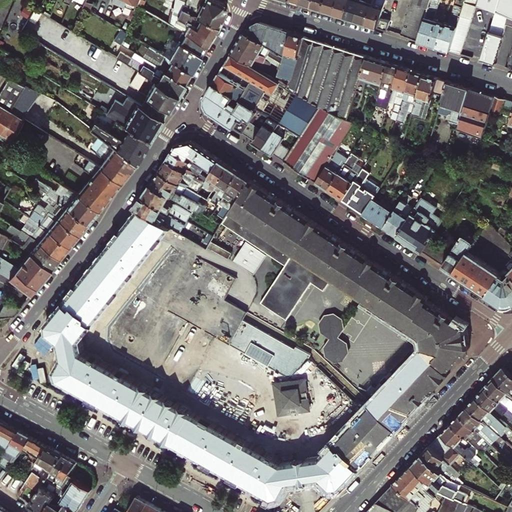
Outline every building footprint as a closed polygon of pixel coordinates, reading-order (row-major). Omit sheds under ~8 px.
[(113,0),(134,9),(136,5),(136,4),(128,0),(113,0)] [(184,32),(207,44),(219,25),(182,9),(186,1),(183,0),(172,0),(169,23),(173,25),(181,30),(184,32)] [(226,10),(223,3),(216,0),(186,0),(186,1),(182,9),(219,25),(226,10)] [(313,0),(312,7),(323,10),(325,0),(313,0)] [(325,0),(323,10),(334,13),(337,0),(325,0)] [(337,0),(334,13),(345,17),(349,0),(337,0)] [(349,0),(345,17),(356,20),(362,0),(349,0)] [(362,0),(356,20),(367,24),(373,0),(362,0)] [(380,18),(382,12),(385,0),(373,0),(367,24),(377,27),(380,18)] [(419,40),(431,0),(412,0),(402,34),(419,40)] [(431,0),(419,40),(439,46),(446,21),(434,18),(439,0),(431,0)] [(450,49),(462,53),(477,6),(478,0),(465,0),(464,6),(450,49)] [(511,0),(478,0),(477,6),(497,12),(482,59),(494,63),(507,22),(509,16),(511,16),(511,55),(510,61),(510,62),(510,64),(510,65),(511,66),(511,67),(511,0)] [(439,46),(450,49),(464,6),(456,4),(450,22),(446,21),(439,46)] [(390,21),(391,21),(393,16),(382,12),(380,18),(390,21)] [(377,27),(387,30),(390,21),(380,18),(377,27)] [(249,34),(285,55),(292,32),(260,23),(253,25),(249,34)] [(115,40),(120,43),(127,32),(125,30),(122,28),(115,40)] [(162,54),(191,71),(207,44),(184,32),(181,30),(177,35),(181,38),(179,42),(178,41),(172,37),(162,54)] [(272,64),(281,68),(285,55),(249,34),(245,31),(232,53),(266,73),(272,64)] [(277,80),(289,87),(306,37),(292,32),(285,55),(281,68),(277,80)] [(347,119),(357,90),(368,56),(329,44),(306,37),(289,87),(321,107),(301,136),(299,139),(290,151),(284,160),(316,181),(336,151),(355,123),(347,119)] [(142,56),(145,52),(149,45),(145,43),(142,41),(136,52),(139,54),(142,56)] [(185,82),(191,71),(162,54),(149,45),(145,52),(142,56),(185,82)] [(178,93),(185,82),(142,56),(139,54),(136,52),(135,52),(132,56),(131,58),(120,51),(117,57),(142,72),(156,80),(178,93)] [(301,136),(321,107),(289,87),(277,80),(266,73),(232,53),(225,64),(252,81),(247,89),(220,73),(214,83),(222,88),(258,110),(280,123),(301,136)] [(367,82),(382,87),(390,62),(368,56),(357,90),(364,93),(367,82)] [(390,101),(395,86),(401,66),(390,62),(382,87),(379,95),(386,98),(383,107),(388,108),(390,101)] [(395,111),(400,112),(413,70),(401,66),(395,86),(390,101),(397,103),(395,111)] [(411,102),(415,103),(425,73),(413,70),(400,112),(398,120),(405,122),(411,102)] [(0,104),(22,117),(38,91),(0,73),(0,104)] [(434,92),(444,95),(449,81),(425,73),(415,103),(412,113),(420,115),(426,117),(432,99),(434,92)] [(141,104),(163,118),(178,93),(156,80),(141,104)] [(455,127),(458,128),(471,87),(449,81),(444,95),(439,111),(448,114),(451,112),(453,112),(451,119),(455,120),(453,127),(455,127)] [(256,112),(258,110),(222,88),(214,83),(206,96),(209,111),(234,127),(240,118),(243,121),(243,122),(248,125),(249,122),(256,112)] [(483,137),(491,111),(496,95),(471,87),(458,128),(483,137)] [(116,119),(150,139),(163,118),(141,104),(127,95),(122,103),(115,99),(107,113),(116,119)] [(491,111),(501,114),(505,98),(496,95),(491,111)] [(0,132),(11,139),(22,117),(0,104),(0,132)] [(242,133),(264,147),(280,123),(258,110),(256,112),(267,120),(260,130),(249,122),(248,125),(242,133)] [(242,133),(248,125),(243,122),(243,121),(240,118),(234,127),(242,133)] [(105,138),(136,163),(150,139),(116,119),(110,130),(95,121),(91,128),(105,138)] [(290,151),(280,144),(288,132),(299,139),(301,136),(280,123),(264,147),(284,160),(290,151)] [(99,165),(121,182),(136,163),(105,138),(95,152),(104,159),(99,165)] [(194,164),(198,159),(204,149),(192,141),(177,144),(173,151),(187,160),(194,164)] [(200,167),(210,174),(220,159),(204,149),(198,159),(194,164),(200,167)] [(200,167),(194,164),(187,160),(173,151),(168,160),(205,182),(206,180),(210,174),(200,167)] [(339,172),(348,159),(344,156),(336,151),(316,181),(328,189),(339,172)] [(328,189),(343,199),(359,173),(363,168),(356,163),(359,157),(352,153),(348,159),(339,172),(328,189)] [(92,173),(78,193),(99,210),(121,182),(99,165),(89,159),(83,168),(92,173)] [(206,180),(215,186),(229,165),(220,159),(210,174),(206,180)] [(203,185),(205,182),(168,160),(161,171),(198,193),(200,190),(203,185)] [(440,169),(452,177),(457,169),(444,163),(440,169)] [(217,204),(218,202),(238,171),(229,165),(215,186),(218,188),(213,197),(209,195),(207,198),(217,204)] [(363,212),(373,198),(376,194),(380,187),(366,178),(370,173),(363,168),(359,173),(343,199),(363,212)] [(200,201),(203,195),(198,193),(161,171),(152,183),(172,195),(204,214),(208,206),(200,201)] [(224,208),(230,212),(250,179),(238,171),(218,202),(225,206),(224,208)] [(88,223),(99,210),(78,193),(60,182),(55,189),(35,177),(31,183),(39,188),(59,199),(88,223)] [(429,297),(364,255),(314,221),(250,179),(230,212),(225,219),(223,224),(285,265),(260,303),(286,320),(311,282),(324,290),(332,278),(421,337),(423,347),(321,455),(284,461),(84,350),(82,339),(166,233),(171,227),(139,208),(133,215),(47,322),(48,331),(59,340),(62,356),(55,369),(58,378),(274,498),(283,496),(290,483),(322,478),(332,488),(342,488),(450,373),(448,371),(470,347),(467,326),(427,300),(429,297)] [(215,186),(206,180),(205,182),(203,185),(212,191),(215,186)] [(174,205),(168,201),(172,195),(152,183),(144,194),(165,207),(188,221),(193,213),(178,204),(174,205)] [(79,235),(88,223),(59,199),(39,188),(36,193),(42,196),(41,197),(52,205),(48,211),(79,235)] [(385,226),(397,234),(414,208),(407,203),(412,196),(406,192),(403,197),(385,226)] [(181,233),(185,225),(171,216),(167,217),(161,213),(165,207),(144,194),(136,206),(139,208),(171,227),(181,233)] [(363,212),(385,226),(403,197),(399,195),(394,202),(394,201),(389,208),(373,198),(363,212)] [(422,251),(432,236),(443,220),(432,213),(436,208),(421,198),(414,208),(397,234),(422,251)] [(69,246),(79,235),(48,211),(36,202),(28,216),(46,227),(69,246)] [(222,217),(225,219),(230,212),(224,208),(219,215),(222,217)] [(60,258),(69,246),(46,227),(28,216),(20,211),(16,217),(24,222),(34,229),(30,235),(38,241),(60,258)] [(30,235),(34,229),(24,222),(20,229),(30,235)] [(52,269),(60,258),(38,241),(30,235),(20,229),(19,229),(9,223),(6,228),(24,240),(27,240),(22,247),(30,251),(52,269)] [(443,265),(454,272),(468,251),(474,242),(463,235),(453,250),(443,265)] [(422,251),(429,255),(439,241),(432,236),(422,251)] [(429,255),(436,260),(446,245),(439,241),(429,255)] [(228,260),(232,254),(212,242),(208,248),(228,260)] [(436,260),(443,265),(453,250),(446,245),(436,260)] [(502,304),(511,302),(511,250),(510,253),(511,254),(511,260),(510,260),(507,264),(507,266),(508,268),(507,268),(499,272),(468,251),(454,272),(502,304)] [(0,271),(8,277),(31,295),(52,269),(30,251),(17,266),(0,255),(0,261),(1,262),(0,262),(0,271)] [(0,312),(0,317),(14,316),(21,307),(7,300),(0,312)] [(340,336),(345,328),(343,318),(334,312),(325,314),(319,323),(321,333),(330,338),(324,346),(326,356),(335,362),(344,360),(349,351),(348,342),(340,336)] [(296,349),(243,320),(229,345),(290,378),(310,359),(311,355),(298,347),(296,349)] [(192,384),(219,337),(191,322),(167,363),(176,368),(173,373),(192,384)] [(494,377),(511,394),(511,373),(504,366),(494,377)] [(511,412),(511,394),(494,377),(485,387),(511,412)] [(307,410),(311,405),(307,382),(302,378),(279,382),(276,386),(279,410),(285,414),(307,410)] [(236,417),(252,425),(268,392),(243,380),(234,397),(244,402),(236,417)] [(511,412),(485,387),(477,395),(500,418),(503,414),(511,422),(511,412)] [(509,426),(500,418),(477,395),(468,405),(500,435),(509,426)] [(507,442),(500,435),(468,405),(460,414),(485,438),(488,435),(494,441),(496,439),(503,446),(507,442)] [(499,451),(485,438),(460,414),(451,422),(473,442),(477,446),(479,443),(486,450),(488,448),(497,456),(501,452),(499,451)] [(0,445),(7,450),(7,449),(20,430),(0,419),(0,445)] [(469,446),(473,442),(451,422),(442,432),(471,460),(477,466),(480,462),(473,456),(476,453),(469,446)] [(18,457),(24,449),(33,437),(20,430),(7,449),(18,457)] [(459,472),(471,460),(442,432),(430,445),(450,464),(459,472)] [(499,451),(503,446),(496,439),(494,441),(488,435),(485,438),(499,451)] [(24,449),(40,459),(49,446),(33,437),(24,449)] [(448,466),(450,464),(430,445),(422,453),(450,479),(460,484),(462,485),(465,482),(458,476),(448,466)] [(47,479),(49,477),(64,455),(49,446),(40,459),(34,466),(34,471),(47,479)] [(18,457),(7,449),(7,450),(4,453),(0,458),(0,463),(8,470),(18,457)] [(470,496),(458,491),(460,484),(450,479),(422,453),(412,464),(432,484),(439,491),(448,495),(461,501),(469,505),(472,499),(470,496)] [(52,482),(54,483),(70,458),(64,455),(49,477),(53,479),(52,482)] [(61,486),(68,475),(77,462),(70,458),(54,483),(61,486)] [(430,501),(434,497),(427,489),(432,484),(412,464),(395,482),(421,507),(418,511),(425,511),(427,509),(431,505),(431,502),(430,501)] [(459,472),(450,464),(448,466),(458,476),(460,474),(459,472)] [(85,501),(92,489),(68,475),(61,486),(65,489),(67,486),(70,488),(77,493),(77,496),(85,501)] [(418,511),(421,507),(395,482),(368,510),(366,511),(418,511)] [(41,511),(44,511),(55,495),(57,493),(52,490),(43,485),(30,504),(41,511)] [(85,501),(77,496),(77,493),(70,488),(67,486),(65,489),(61,486),(60,488),(55,486),(52,490),(57,493),(55,495),(78,511),(85,501)] [(77,511),(78,511),(55,495),(44,511),(77,511)] [(128,511),(143,511),(149,502),(137,495),(128,511)] [(457,507),(461,501),(448,495),(445,500),(457,507)] [(452,511),(454,511),(457,507),(445,500),(442,506),(452,511)] [(159,511),(162,509),(149,502),(143,511),(159,511)]
